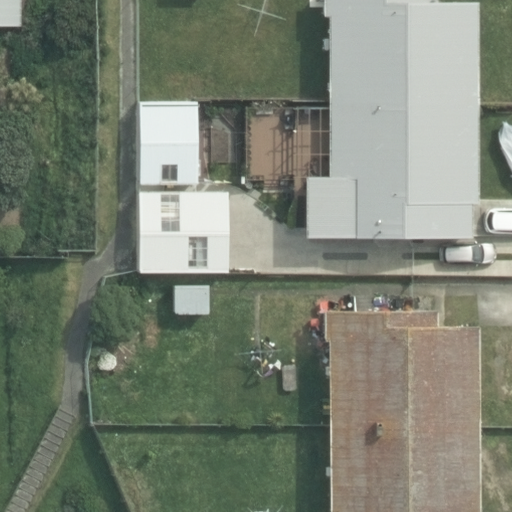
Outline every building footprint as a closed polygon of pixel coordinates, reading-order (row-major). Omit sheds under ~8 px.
[(0,0),(0,23),(24,23),(24,0),(0,0)] [(303,174),(304,236),(470,235),(470,200),(478,200),(476,0),(435,0),(434,0),(321,0),(322,15),(325,15),(326,174),(303,174)] [(143,97),(140,180),(191,182),(194,99),(143,97)] [(139,187),(141,272),(227,269),(225,184),(139,187)] [(174,281),(174,311),(209,311),(208,281),(174,281)] [(323,509),(322,511),(478,511),(477,323),(436,323),(436,307),(322,308),(323,336),(327,336),(329,509),(323,509)] [(290,326),(228,331),(231,375),(294,369),(290,326)] [(287,511),(287,499),(236,498),(235,511),(287,511)]
